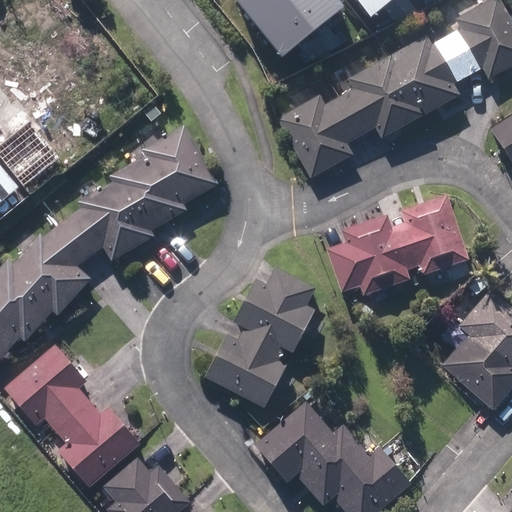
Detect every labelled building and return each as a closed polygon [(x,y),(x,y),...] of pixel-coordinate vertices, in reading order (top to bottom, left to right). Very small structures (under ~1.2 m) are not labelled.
[(0,0),(11,14),(19,8),(22,12),(0,29),(0,79),(13,96),(38,77),(49,91),(109,45),(74,0),(0,0)] [(314,31),(288,0),(235,0),(282,57),(314,31)] [(290,94),(297,110),(280,119),(310,181),(352,160),(347,148),(363,141),(376,134),(379,140),(462,100),(455,86),(471,78),(484,72),(489,81),(511,69),(511,21),(501,0),(497,0),(457,20),(462,30),(430,46),(426,38),(348,80),(354,91),(325,104),(322,98),(317,101),(309,85),(290,94)] [(345,5),(340,0),(288,0),(314,31),(345,5)] [(391,0),(357,0),(371,16),(391,0)] [(0,147),(0,157),(26,189),(79,147),(49,108),(0,147)] [(511,167),(511,117),(490,131),(511,167)] [(142,151),(145,157),(153,152),(185,206),(219,186),(184,126),(142,151)] [(153,152),(145,157),(110,178),(112,184),(120,179),(151,233),(187,211),(185,206),(153,152)] [(0,191),(5,198),(17,188),(0,167),(0,191)] [(120,179),(112,184),(78,204),(81,210),(59,226),(92,257),(104,248),(112,263),(154,237),(151,233),(120,179)] [(340,294),(359,288),(362,298),(411,282),(407,273),(419,269),(422,279),(468,264),(465,254),(451,210),(449,211),(445,198),(401,211),(405,225),(399,227),(394,228),(390,218),(344,233),(347,243),(337,246),(326,249),(340,294)] [(92,257),(59,226),(44,239),(41,235),(14,265),(59,308),(53,313),(58,318),(92,281),(78,267),(92,257)] [(9,260),(0,269),(0,308),(27,334),(21,340),(25,344),(53,313),(59,308),(14,265),(9,260)] [(308,308),(315,292),(269,270),(263,283),(256,280),(233,325),(243,330),(241,336),(238,342),(224,335),(204,376),(269,408),(286,373),(274,367),(282,352),(294,358),(316,312),(308,308)] [(449,313),(462,324),(457,330),(467,340),(442,365),(489,410),(507,391),(511,386),(511,309),(504,302),(493,292),(474,311),(462,299),(449,313)] [(0,362),(21,340),(27,334),(0,308),(0,362)] [(59,436),(94,406),(80,390),(88,383),(55,345),(3,390),(36,428),(45,420),(59,436)] [(307,400),(252,446),(286,486),(297,476),(324,507),(334,498),(345,511),(380,511),(412,486),(383,450),(372,460),(346,428),(337,436),(307,400)] [(101,414),(94,406),(59,436),(66,444),(57,453),(89,489),(141,445),(109,408),(101,414)] [(191,504),(158,465),(150,473),(145,467),(138,458),(103,487),(116,502),(106,510),(107,511),(180,511),(184,509),(191,504)]
